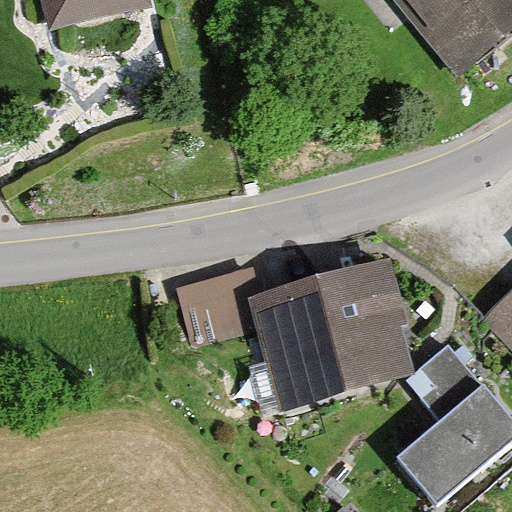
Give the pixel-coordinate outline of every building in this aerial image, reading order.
[(40,0),(49,33),(158,11),(155,0),(40,0)] [(511,0),(383,0),(451,89),(511,43),(511,0)] [(193,345),(264,325),(258,305),(248,269),(177,289),(193,345)] [(407,382),(376,272),(258,305),(264,325),(289,415),(407,382)] [(441,422),(395,460),(437,510),(511,447),(511,421),(483,387),(454,351),(411,386),(441,422)]
